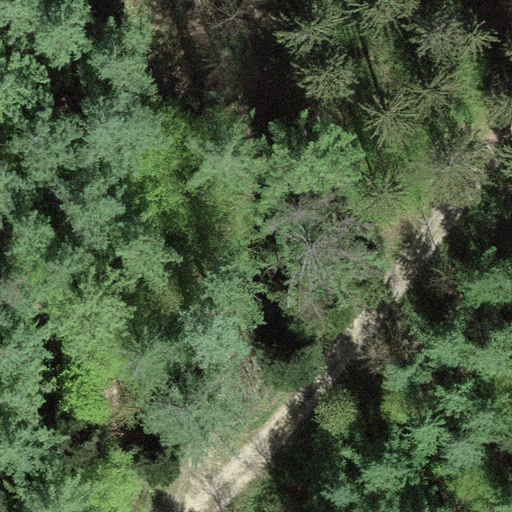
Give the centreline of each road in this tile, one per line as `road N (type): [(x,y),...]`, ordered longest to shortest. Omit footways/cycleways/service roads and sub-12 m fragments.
road 1 (track): [(267,0),(252,183),(205,511)]
road 2 (track): [(511,141),(357,358),(207,511)]
